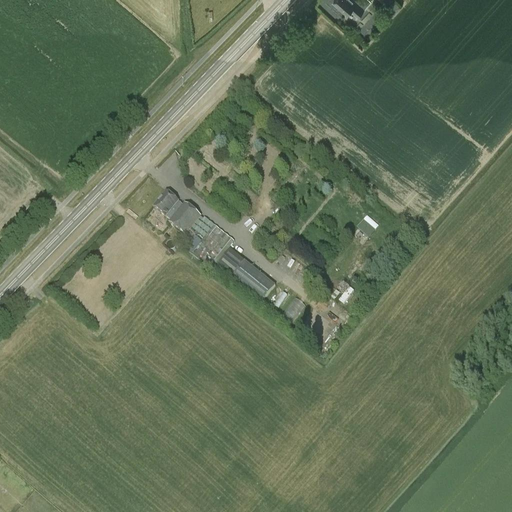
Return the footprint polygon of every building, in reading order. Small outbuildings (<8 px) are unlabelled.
[(357,1),(356,2),(353,0),(334,0),(333,2),(346,14),(349,10),(358,17),(371,1),(369,0),(358,0),(357,1)] [(386,0),(382,5),(387,8),(394,2),(392,0),(386,0)] [(183,206),(179,203),(166,193),(153,209),(166,219),(167,218),(170,221),(169,224),(185,237),(190,232),(197,237),(186,251),(216,276),(228,262),(222,257),(234,243),(204,219),(203,220),(201,219),(201,218),(184,204),(183,206)] [(275,287),(245,263),(232,278),(262,303),(275,287)] [(278,288),(266,309),(277,316),(290,294),(278,288)] [(294,300),(280,318),(288,324),(302,305),(294,300)] [(41,511),(27,499),(16,511),(41,511)]
